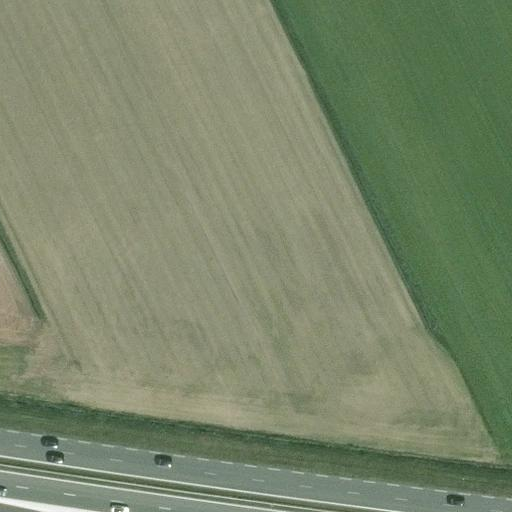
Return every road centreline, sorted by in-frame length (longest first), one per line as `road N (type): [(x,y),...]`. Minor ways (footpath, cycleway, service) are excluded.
road 1 (primary): [(510,511),(0,442)]
road 2 (primary): [(0,484),(192,511)]
